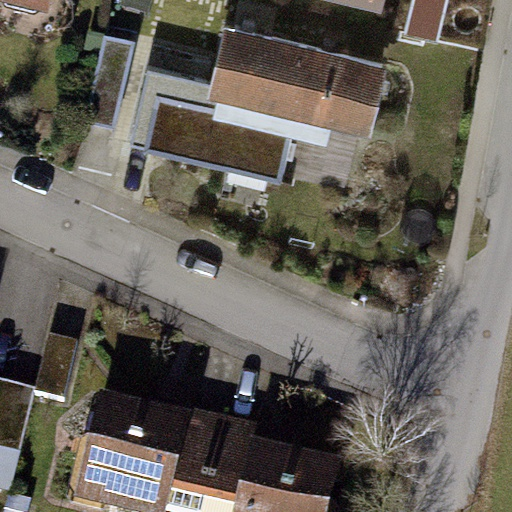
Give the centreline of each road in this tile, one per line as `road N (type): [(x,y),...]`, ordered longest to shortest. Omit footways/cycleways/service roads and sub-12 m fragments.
road 1 (residential): [(487,398),(348,354),(0,193)]
road 2 (residential): [(487,398),(511,277)]
